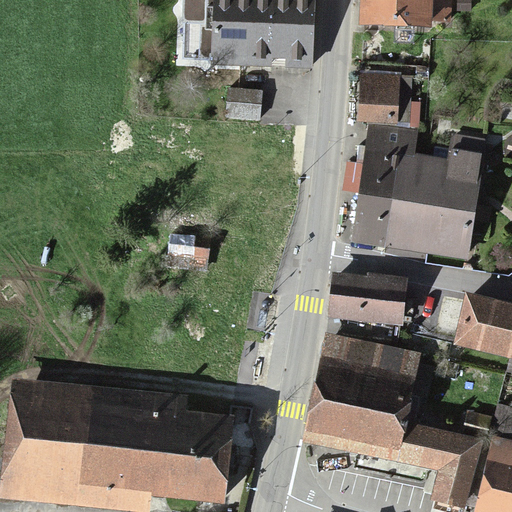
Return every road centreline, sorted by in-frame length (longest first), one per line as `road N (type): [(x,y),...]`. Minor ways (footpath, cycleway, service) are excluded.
road 1 (secondary): [(339,0),(317,253)]
road 2 (secondary): [(317,253),(272,489)]
road 3 (residential): [(511,294),(317,253)]
